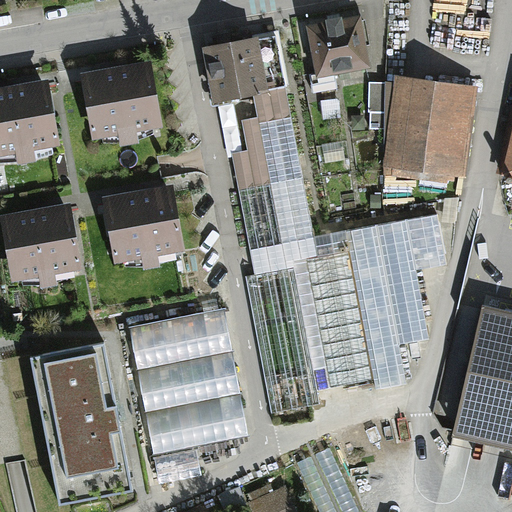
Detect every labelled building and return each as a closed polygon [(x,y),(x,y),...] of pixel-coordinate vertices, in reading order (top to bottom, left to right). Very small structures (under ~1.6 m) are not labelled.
[(362,45),(368,44),(364,21),(357,22),(357,20),(342,23),(341,18),(327,20),(328,26),(312,29),(319,72),(309,74),(313,92),(336,87),(333,70),(365,64),(362,45)] [(286,86),(276,35),(207,49),(216,99),(269,89),(286,86)] [(87,79),(96,132),(157,121),(147,68),(87,79)] [(370,82),(369,112),(371,112),(370,128),(385,129),(386,82),(370,82)] [(394,161),(455,169),(465,91),(405,83),(387,82),(386,124),(385,159),(394,160),(394,161)] [(270,183),(238,189),(255,274),(294,267),(293,260),(307,258),(318,256),(312,224),(286,86),(269,89),(272,105),(255,108),(270,183)] [(48,140),(54,139),(45,87),(0,94),(0,160),(0,162),(19,161),(33,158),(51,153),(48,140)] [(511,121),(501,170),(511,172),(511,121)] [(118,255),(179,244),(169,192),(108,203),(118,255)] [(6,222),(15,274),(76,263),(67,210),(6,221),(6,222)] [(350,250),(374,379),(376,389),(406,383),(399,344),(429,338),(416,270),(446,264),(437,214),(347,231),(350,250)] [(318,256),(307,258),(331,387),(374,379),(350,250),(347,250),(347,246),(341,247),(342,251),(318,256)] [(246,276),(272,412),(320,403),(294,267),(255,274),(246,276)] [(511,444),(511,315),(483,309),(454,431),(511,444)] [(227,440),(203,312),(129,327),(154,454),(227,440)] [(51,464),(64,462),(71,501),(132,490),(104,342),(43,354),(50,393),(38,395),(42,415),(54,412),(60,443),(47,445),(51,464)] [(284,489),(252,504),(255,511),(266,511),(289,502),(284,489)]
